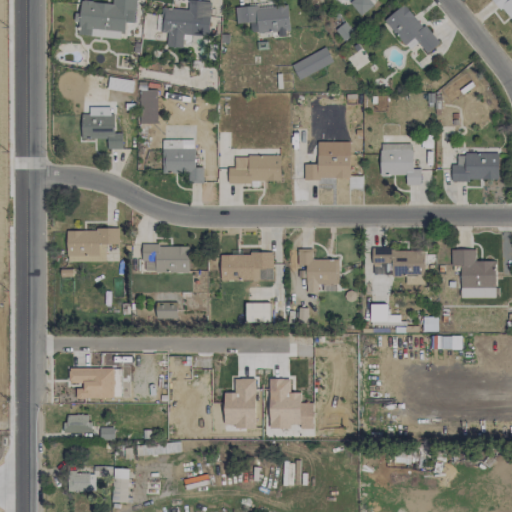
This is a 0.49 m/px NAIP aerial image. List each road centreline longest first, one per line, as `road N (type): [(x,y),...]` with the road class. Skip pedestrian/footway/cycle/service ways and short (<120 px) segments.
road 1 (tertiary): [(32,0),(27,511)]
road 2 (residential): [(511,223),(182,226),(103,182),(33,174)]
